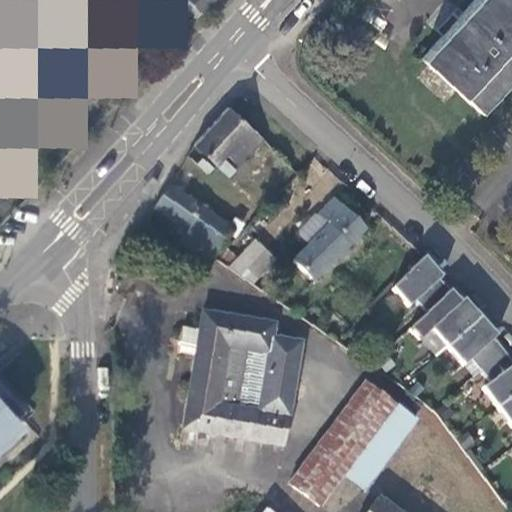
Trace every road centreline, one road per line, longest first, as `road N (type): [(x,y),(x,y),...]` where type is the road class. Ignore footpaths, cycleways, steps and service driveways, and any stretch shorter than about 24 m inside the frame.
road 1 (residential): [(228,44),(470,257),(511,306)]
road 2 (residential): [(48,247),(83,308),(83,511)]
road 3 (tertiary): [(228,44),(48,247)]
